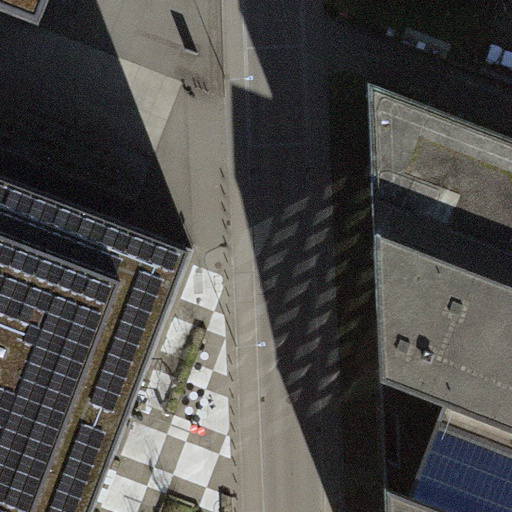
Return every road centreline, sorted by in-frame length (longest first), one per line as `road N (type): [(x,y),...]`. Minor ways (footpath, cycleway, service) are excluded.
road 1 (residential): [(297,511),(276,0)]
road 2 (unknown): [(113,511),(132,498),(150,458),(173,354),(131,266),(0,214)]
